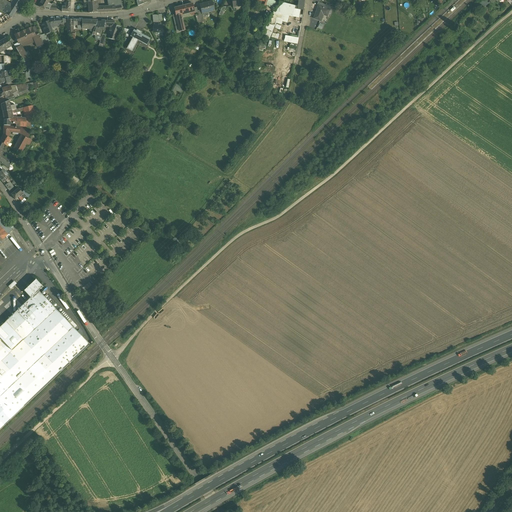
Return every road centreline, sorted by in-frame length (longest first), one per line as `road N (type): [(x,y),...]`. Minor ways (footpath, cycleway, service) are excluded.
road 1 (track): [(511,12),(336,171),(229,243),(111,357)]
road 2 (tertiary): [(0,185),(222,511)]
road 3 (motorway): [(511,335),(341,415),(171,509)]
road 4 (motorway): [(189,511),(511,348)]
